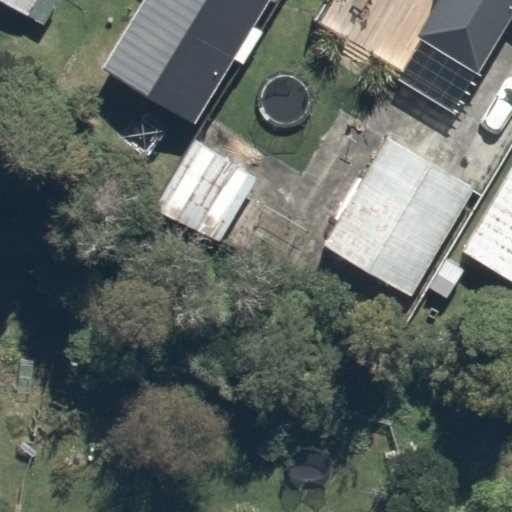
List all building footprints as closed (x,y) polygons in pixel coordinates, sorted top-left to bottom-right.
[(122,0),(92,48),(183,106),(222,44),(239,55),(261,20),(244,9),(250,0),(122,0)] [(382,55),(415,0),(304,0),(301,6),(382,55)] [(425,0),(419,9),(482,46),(509,0),(425,0)] [(474,59),(414,23),(386,69),(446,105),(474,59)] [(209,112),(296,172),(340,109),(368,128),(385,103),(270,24),(209,112)] [(197,122),(152,190),(220,236),(266,168),(197,122)] [(388,137),(323,245),(411,297),(475,189),(388,137)] [(511,146),(457,239),(511,272),(511,146)] [(449,511),(420,501),(416,511),(449,511)]
